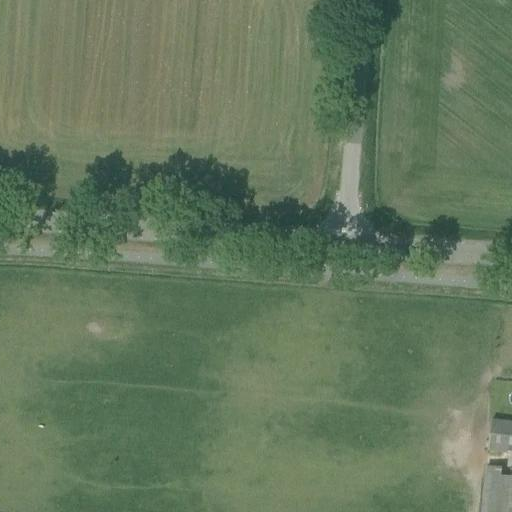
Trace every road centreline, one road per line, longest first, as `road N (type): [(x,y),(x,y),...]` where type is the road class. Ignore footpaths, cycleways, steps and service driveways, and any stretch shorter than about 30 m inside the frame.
road 1 (tertiary): [(345,244),(0,221)]
road 2 (unclassified): [(345,244),(362,0)]
road 3 (tertiary): [(511,258),(345,244)]
